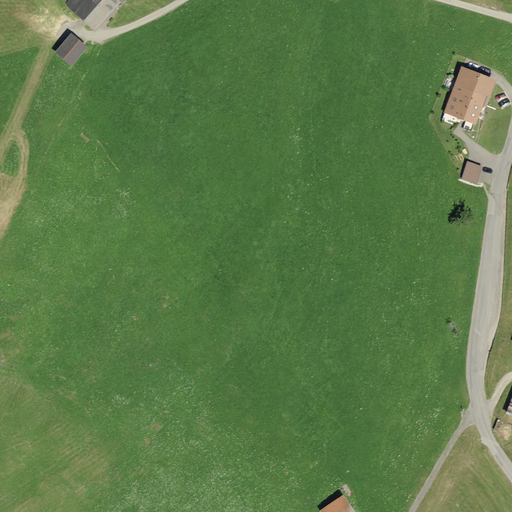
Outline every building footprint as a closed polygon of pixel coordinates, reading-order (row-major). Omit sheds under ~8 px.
[(122,0),(70,0),(69,2),(97,28),(121,2),(122,0)] [(86,47),(71,35),(57,52),(71,64),(86,47)] [(492,81),(464,69),(446,111),(465,119),(474,123),(492,81)] [(482,166),(468,161),(461,180),(477,186),(482,166)] [(353,511),(343,497),(322,511),(353,511)]
